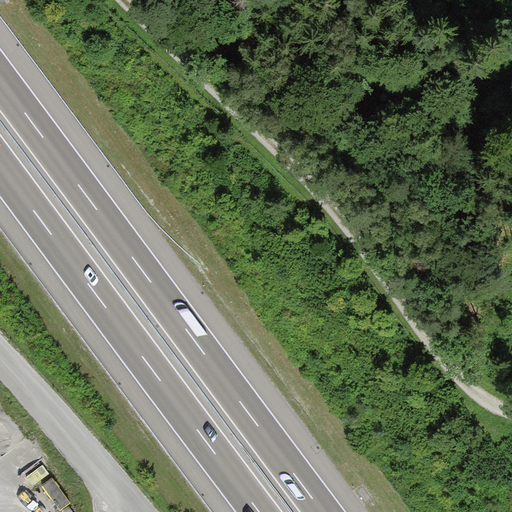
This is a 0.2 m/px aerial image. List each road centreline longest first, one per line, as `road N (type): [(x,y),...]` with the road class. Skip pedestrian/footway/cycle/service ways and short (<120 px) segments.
road 1 (track): [(124,0),(350,239),(463,387),(511,417)]
road 2 (motorway): [(323,511),(0,79)]
road 3 (motorway): [(0,163),(260,511)]
road 4 (unclassified): [(134,511),(0,367)]
